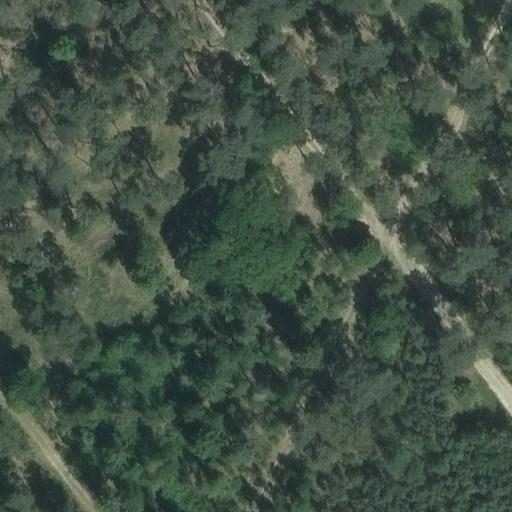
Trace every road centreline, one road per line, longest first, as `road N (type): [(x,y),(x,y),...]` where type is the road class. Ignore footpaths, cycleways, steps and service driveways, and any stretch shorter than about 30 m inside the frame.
road 1 (track): [(501,0),(247,511)]
road 2 (track): [(511,403),(194,0)]
road 3 (track): [(100,511),(0,384)]
